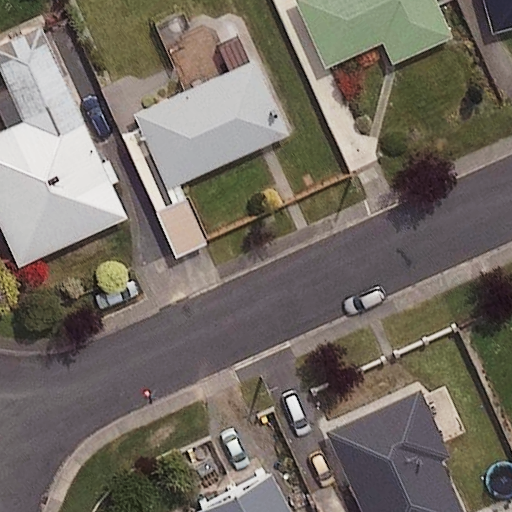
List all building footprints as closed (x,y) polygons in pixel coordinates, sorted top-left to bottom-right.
[(448,38),(431,0),(296,0),(295,1),(322,66),(380,42),(389,63),(448,38)] [(511,0),(485,0),(493,31),(511,26),(511,0)] [(125,218),(41,26),(0,44),(0,68),(23,122),(0,132),(0,228),(16,265),(125,218)] [(281,137),(249,64),(134,115),(166,188),(281,137)] [(184,196),(154,211),(176,256),(206,241),(184,196)] [(424,409),(411,379),(321,418),(362,511),(458,511),(415,412),(424,409)] [(285,511),(252,450),(180,488),(188,505),(174,511),(285,511)]
